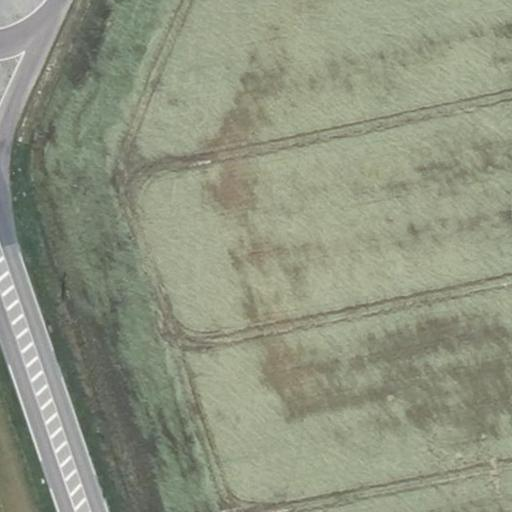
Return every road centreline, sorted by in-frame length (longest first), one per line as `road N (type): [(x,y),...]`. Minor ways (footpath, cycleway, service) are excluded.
road 1 (primary): [(79,511),(0,276)]
road 2 (tertiary): [(0,140),(48,27)]
